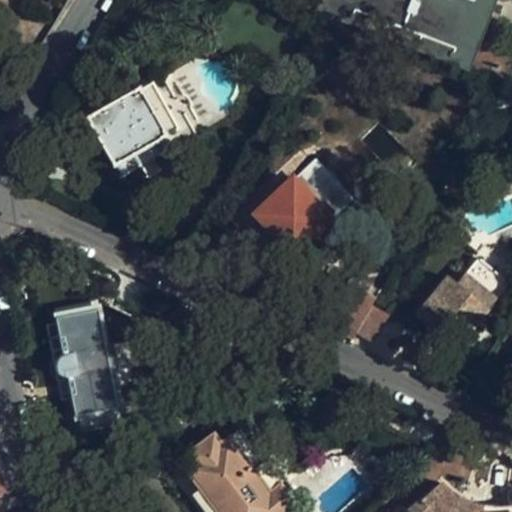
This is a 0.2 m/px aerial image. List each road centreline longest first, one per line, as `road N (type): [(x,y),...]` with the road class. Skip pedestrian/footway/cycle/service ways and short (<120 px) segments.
road 1 (residential): [(0,204),(511,436)]
road 2 (residential): [(87,0),(0,144)]
road 3 (residential): [(0,357),(12,416),(51,511)]
